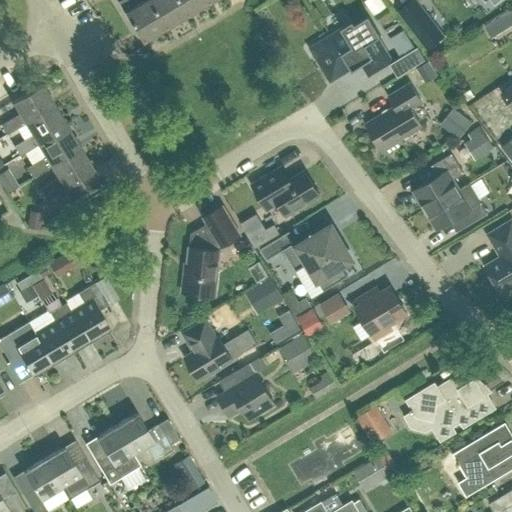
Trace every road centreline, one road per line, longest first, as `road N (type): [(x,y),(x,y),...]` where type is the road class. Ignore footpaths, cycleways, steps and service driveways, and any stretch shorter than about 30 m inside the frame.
road 1 (residential): [(155,202),(309,116),(442,292),(511,350)]
road 2 (residential): [(155,202),(53,31)]
road 3 (residential): [(237,511),(144,355)]
road 4 (residential): [(0,439),(144,355)]
road 5 (residential): [(144,355),(155,202)]
